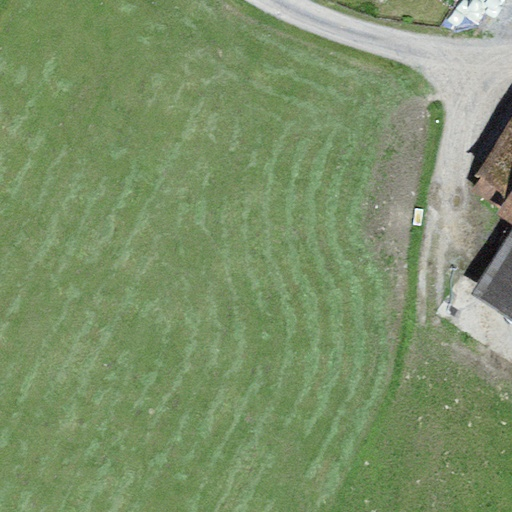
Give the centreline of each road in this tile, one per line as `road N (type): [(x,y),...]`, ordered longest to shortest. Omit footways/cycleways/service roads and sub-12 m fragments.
road 1 (track): [(449,311),(472,59)]
road 2 (track): [(511,57),(417,52),(276,0)]
